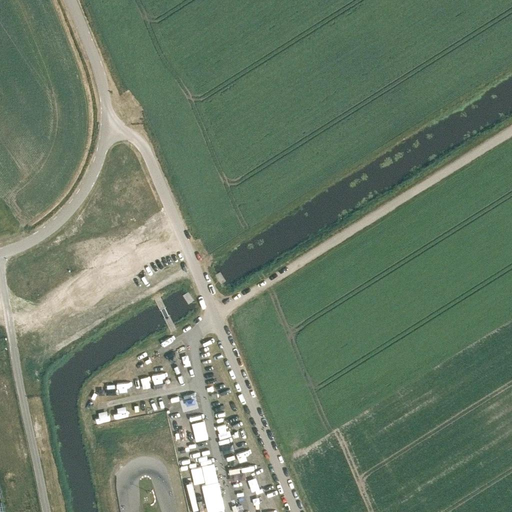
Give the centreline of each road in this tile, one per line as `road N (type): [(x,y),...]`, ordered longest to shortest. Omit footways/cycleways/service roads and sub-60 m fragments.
road 1 (unclassified): [(295,511),(145,145),(106,128)]
road 2 (unclassified): [(0,253),(72,207),(106,128)]
road 3 (unclassified): [(106,128),(98,68),(70,0)]
